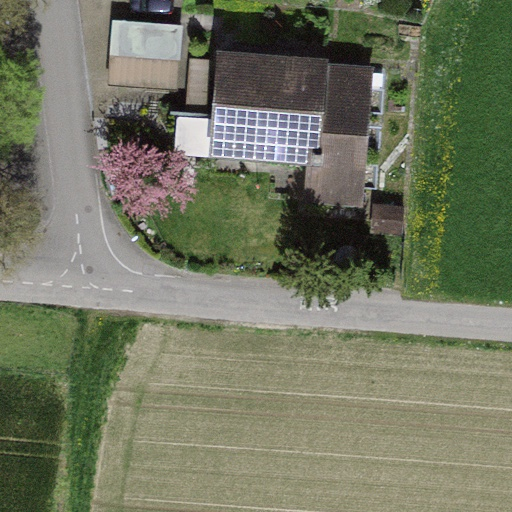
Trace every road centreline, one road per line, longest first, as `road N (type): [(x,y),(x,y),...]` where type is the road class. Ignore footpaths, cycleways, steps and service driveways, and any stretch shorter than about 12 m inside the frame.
road 1 (residential): [(83,269),(511,316)]
road 2 (residential): [(83,269),(47,0)]
